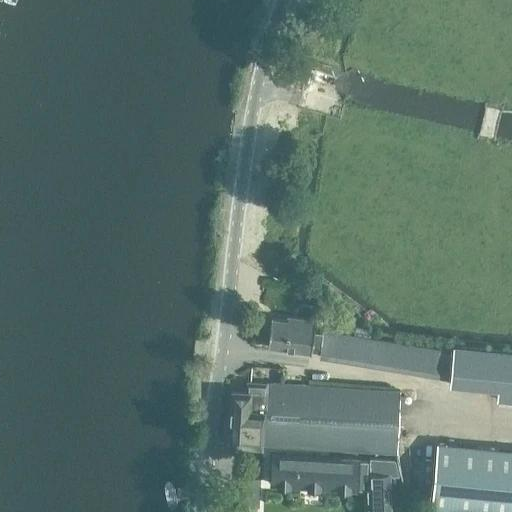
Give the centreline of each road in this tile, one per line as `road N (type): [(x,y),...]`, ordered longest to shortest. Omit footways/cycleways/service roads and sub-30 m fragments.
road 1 (unclassified): [(206,511),(204,453),(244,186),(262,81),(287,0)]
road 2 (track): [(511,420),(442,391),(224,349)]
road 3 (track): [(484,146),(495,63),(477,13),(463,0)]
